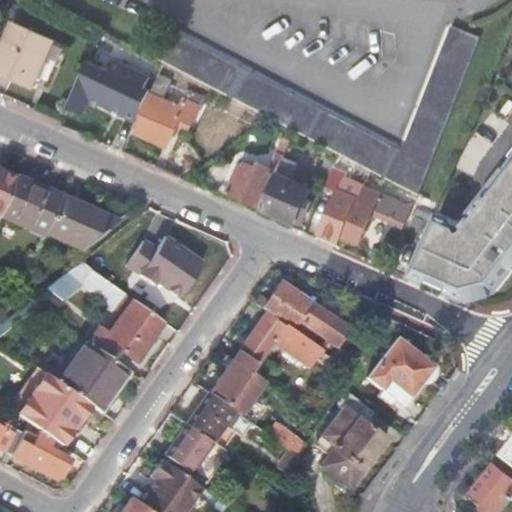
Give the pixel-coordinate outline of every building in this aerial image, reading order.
[(23,10),(14,5),(9,14),(18,19),(23,10)] [(0,63),(0,71),(32,86),(53,39),(17,25),(0,63)] [(173,31),(158,59),(420,195),(482,38),(453,27),(404,150),(384,139),(173,31)] [(141,113),(150,93),(151,90),(146,88),(151,77),(115,61),(110,71),(90,62),(70,108),(85,115),(92,99),(138,121),(141,113)] [(180,106),(150,93),(141,113),(144,114),(137,131),(169,144),(178,122),(179,118),(192,123),(200,103),(184,97),(180,106)] [(271,189),(281,167),(279,166),(283,159),(277,157),(273,169),(260,163),(258,168),(241,161),(228,192),(260,205),(276,171),(278,172),(270,188),(271,189)] [(511,157),(510,160),(511,161),(511,166),(507,173),(505,172),(483,199),(471,213),(473,215),(465,225),(440,214),(413,276),(466,299),(499,289),(511,272),(511,157)] [(266,208),(296,221),(310,188),(292,180),(295,173),(281,167),(271,189),(274,190),(266,208)] [(325,189),(338,194),(341,188),(359,195),(362,196),(365,188),(366,187),(345,177),(347,173),(335,167),(333,171),(332,173),(325,189)] [(0,212),(16,176),(0,168),(0,212)] [(16,175),(16,176),(0,212),(0,214),(45,234),(46,232),(61,196),(62,195),(16,175)] [(371,189),(384,195),(390,183),(377,177),(371,189)] [(339,241),(359,195),(341,188),(338,194),(320,234),(339,241)] [(365,188),(362,196),(344,235),(361,242),(374,211),(403,224),(410,208),(378,195),(379,194),(365,188)] [(46,232),(84,248),(119,220),(61,196),(46,232)] [(170,265),(172,261),(195,271),(204,252),(206,246),(174,230),(158,261),(163,263),(163,262),(170,265)] [(222,260),(204,252),(195,271),(214,278),(222,260)] [(98,260),(90,270),(115,287),(123,278),(98,260)] [(47,289),(51,292),(85,266),(81,263),(47,289)] [(165,323),(115,287),(90,270),(85,266),(51,292),(63,301),(84,285),(123,316),(109,334),(101,328),(90,343),(116,362),(123,352),(137,362),(165,323)] [(6,286),(17,298),(26,278),(20,272),(6,286)] [(250,301),(284,325),(292,331),(312,302),(309,300),(313,294),(300,286),(295,294),(280,284),(268,302),(255,293),(250,301)] [(312,306),(295,333),(308,343),(315,334),(328,343),(326,347),(330,350),(327,356),(342,366),(347,356),(335,347),(348,329),(312,306)] [(16,319),(21,322),(26,325),(28,327),(39,311),(33,307),(16,319)] [(309,369),(321,352),(308,343),(295,333),(292,331),(284,325),(282,327),(265,315),(233,360),(226,355),(221,364),(226,368),(208,394),(239,416),(263,382),(250,373),(272,342),(309,369)] [(23,330),(26,325),(21,322),(7,341),(32,358),(45,340),(61,350),(73,332),(68,329),(66,332),(44,317),(31,335),(23,330)] [(434,367),(397,339),(367,380),(382,391),(381,393),(403,409),(434,367)] [(90,405),(95,408),(97,410),(127,370),(116,362),(90,343),(88,342),(58,382),(90,405)] [(17,413),(45,373),(36,366),(8,406),(17,413)] [(79,419),(90,405),(58,382),(45,373),(17,413),(18,414),(29,421),(40,430),(53,439),(61,445),(72,430),(77,433),(85,423),(79,419)] [(364,425),(372,413),(346,393),(337,406),(343,410),(328,427),(332,431),(325,442),(333,449),(319,467),(347,488),(383,441),(364,425)] [(250,424),(239,416),(208,394),(185,425),(211,444),(223,426),(228,430),(228,429),(241,438),(250,424)] [(0,450),(9,456),(19,439),(29,421),(18,414),(9,433),(5,431),(8,426),(2,423),(0,427),(0,450)] [(189,474),(211,444),(185,425),(173,442),(164,455),(189,474)] [(47,449),(53,439),(40,430),(34,441),(29,438),(26,443),(19,439),(9,456),(55,481),(60,479),(67,467),(56,460),(58,456),(47,449)] [(511,443),(503,456),(511,462),(511,443)] [(205,486),(227,455),(211,444),(189,474),(205,486)] [(287,476),(296,462),(298,458),(292,453),(289,451),(277,468),(287,476)] [(138,505),(147,511),(183,511),(201,488),(161,460),(149,477),(155,481),(138,505)] [(487,511),(503,511),(511,501),(511,477),(497,466),(475,495),(488,505),(484,509),(487,511)] [(147,511),(138,505),(132,501),(130,499),(123,509),(118,505),(113,511),(147,511)]
